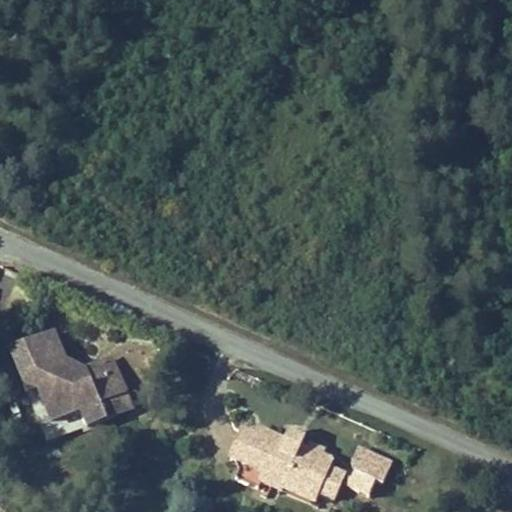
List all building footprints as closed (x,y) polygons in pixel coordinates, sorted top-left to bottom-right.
[(22,344),(35,388),(48,385),(60,422),(89,414),(92,428),(127,417),(122,398),(134,394),(125,361),(97,368),(73,357),(68,330),(22,344)] [(48,385),(35,388),(51,441),(92,428),(89,414),(60,422),(48,385)] [(140,413),(134,394),(122,398),(127,417),(140,413)] [(265,482),(278,488),(300,442),(294,439),(269,428),(266,435),(254,461),(273,468),(265,482)] [(241,456),(254,461),(266,435),(254,429),(241,456)] [(300,442),(305,432),(297,429),(294,439),(300,442)] [(314,435),(305,432),(300,442),(309,446),(314,435)] [(300,442),(278,488),(293,495),(297,494),(325,508),(328,498),(344,506),(356,478),(340,470),(342,461),(332,457),(333,450),(319,446),(317,449),(309,446),(300,442)] [(366,478),(360,497),(379,505),(385,488),(393,492),(404,471),(368,455),(362,468),(366,478)] [(264,486),(265,482),(273,468),(254,461),(246,477),(264,486)]
